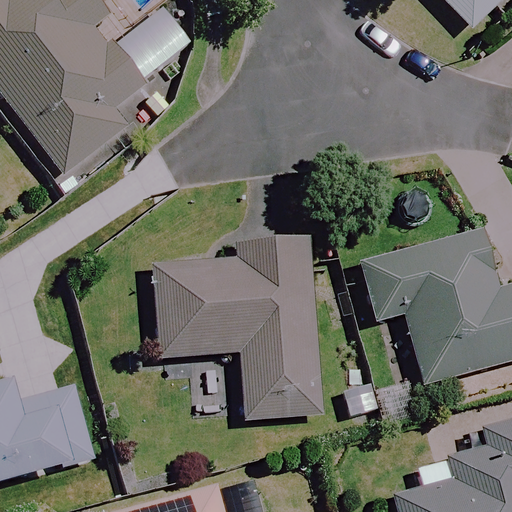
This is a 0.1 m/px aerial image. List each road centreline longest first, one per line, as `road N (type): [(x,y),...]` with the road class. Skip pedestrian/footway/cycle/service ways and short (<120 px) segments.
road 1 (residential): [(191,157),(359,117)]
road 2 (residential): [(359,117),(510,106)]
road 3 (residential): [(359,117),(283,0)]
